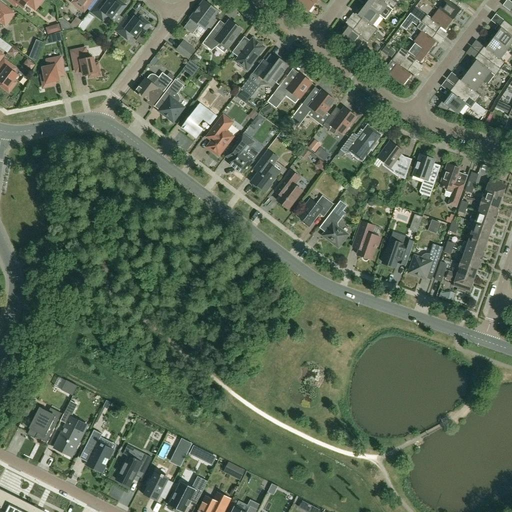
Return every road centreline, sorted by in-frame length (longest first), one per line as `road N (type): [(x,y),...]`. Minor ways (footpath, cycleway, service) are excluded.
road 1 (tertiary): [(483,340),(307,274),(100,117)]
road 2 (residential): [(412,117),(495,0)]
road 3 (tertiary): [(0,373),(14,283),(0,242)]
road 4 (residential): [(0,453),(116,511)]
road 5 (residential): [(412,117),(310,41)]
road 6 (residential): [(100,117),(174,17)]
